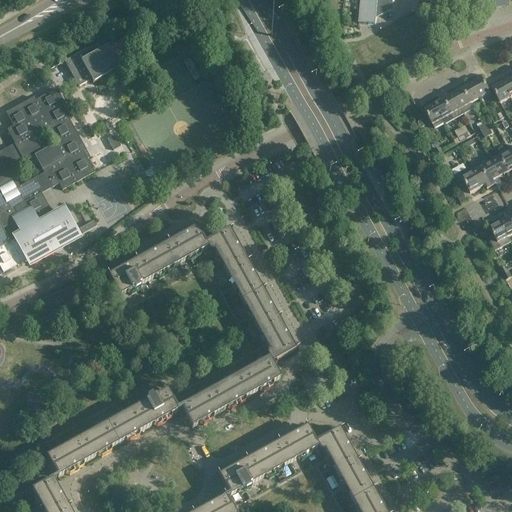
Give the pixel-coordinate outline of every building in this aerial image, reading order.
[(361,0),(359,25),(376,26),(377,17),(379,17),(381,16),(383,16),(384,15),(385,13),(386,12),(386,11),(386,10),(387,9),(388,7),(389,5),(398,0),(489,0),(493,1),(501,0),(361,0)] [(93,84),(131,63),(119,41),(111,45),(107,39),(64,62),(78,88),(91,81),(93,84)] [(490,94),(482,79),(472,84),(480,99),(490,94)] [(511,97),(511,79),(502,84),(510,99),(511,97)] [(480,99),(472,84),(462,90),(471,105),(480,99)] [(510,99),(502,84),(492,89),(500,104),(510,99)] [(63,191),(63,190),(76,183),(77,184),(81,181),(80,181),(94,173),(94,174),(95,174),(87,160),(83,153),(86,152),(86,151),(85,151),(78,138),(79,138),(76,133),(76,134),(68,121),(72,118),(71,118),(56,91),(57,90),(36,101),(35,98),(6,114),(13,127),(7,131),(8,131),(15,144),(14,145),(16,149),(0,157),(0,189),(12,184),(20,198),(7,205),(16,223),(19,221),(25,231),(21,232),(23,236),(10,243),(21,264),(26,261),(30,268),(80,240),(63,210),(52,216),(41,195),(42,194),(40,191),(50,185),(52,189),(59,185),(63,191)] [(471,105),(462,90),(453,95),(464,115),(474,110),(471,105)] [(464,115),(453,95),(447,98),(445,94),(441,96),(455,120),(464,115)] [(455,120),(441,96),(438,98),(440,102),(434,105),(442,120),(445,126),(455,120)] [(442,120),(434,105),(424,111),(434,129),(444,124),(445,126),(442,120)] [(121,147),(115,136),(107,140),(113,151),(121,147)] [(511,171),(511,156),(510,153),(500,158),(509,173),(511,171)] [(509,173),(500,158),(491,163),(499,178),(509,173)] [(499,178),(491,163),(481,169),(492,187),(495,185),(493,182),(499,178)] [(455,173),(466,169),(464,165),(453,169),(455,173)] [(480,189),(472,174),(471,174),(468,169),(454,177),(460,187),(465,184),(470,194),(480,189)] [(492,187),(481,169),(472,174),(480,189),(486,186),(488,189),(492,187)] [(484,199),(491,212),(506,204),(499,191),(484,199)] [(16,223),(7,205),(0,192),(0,228),(1,231),(2,230),(16,223)] [(469,212),(460,216),(464,226),(473,222),(469,212)] [(511,236),(511,223),(507,214),(503,216),(505,220),(499,223),(508,238),(511,236)] [(82,235),(97,227),(94,222),(79,230),(82,235)] [(508,238),(499,223),(489,229),(495,239),(490,242),(495,252),(509,244),(507,239),(508,238)] [(22,264),(21,264),(10,243),(2,230),(1,231),(0,228),(0,272),(2,272),(3,274),(4,274),(4,273),(17,266),(17,267),(22,264)] [(208,249),(205,244),(197,229),(189,233),(188,232),(185,231),(184,234),(182,235),(181,233),(176,236),(178,239),(169,244),(180,265),(189,260),(191,263),(200,258),(198,255),(208,249)] [(242,254),(245,252),(242,248),(240,249),(239,247),(240,244),(240,243),(237,242),(235,243),(229,231),(205,244),(208,249),(211,247),(216,256),(215,257),(214,260),(218,267),(221,265),(226,275),(247,264),(242,254)] [(180,265),(169,244),(157,251),(156,250),(153,249),(152,252),(150,253),(149,251),(144,254),(146,257),(137,262),(148,282),(157,277),(159,281),(168,276),(166,272),(180,265)] [(148,282),(137,262),(129,266),(129,265),(126,264),(125,264),(124,267),(122,268),(121,266),(116,269),(118,272),(109,278),(120,298),(129,293),(131,296),(140,291),(139,288),(148,282)] [(262,291),(257,282),(260,280),(258,275),(256,276),(254,274),(255,271),(252,270),(251,271),(247,264),(226,275),(232,284),(228,286),(233,295),(237,293),(242,302),(262,291)] [(275,311),(276,308),(275,308),(272,307),(271,305),(273,304),(271,299),(267,301),(262,291),(242,302),(247,312),(244,314),(249,323),(252,321),(257,330),(277,319),(273,312),(275,311)] [(366,313),(362,306),(357,309),(361,316),(366,313)] [(295,352),(289,339),(290,339),(291,336),(291,335),(288,334),(287,332),(288,331),(286,327),(283,328),(277,319),(257,330),(262,340),(259,341),(263,349),(266,349),(267,349),(270,353),(268,354),(267,357),(273,367),(277,365),(275,363),(295,352)] [(280,380),(273,367),(267,357),(266,361),(259,365),(257,362),(248,367),(250,370),(240,375),(252,396),(261,390),(263,394),(268,391),(267,389),(269,388),(272,389),(273,385),(273,384),(280,380)] [(252,396),(240,375),(227,383),(225,379),(216,384),(218,388),(209,393),(220,413),(229,408),(231,411),(236,409),(235,407),(237,406),(240,406),(241,403),(241,402),(252,396)] [(178,410),(167,392),(153,399),(151,396),(142,401),(144,404),(135,410),(146,430),(155,425),(157,428),(162,426),(161,424),(163,422),(166,423),(167,420),(166,419),(179,412),(178,410)] [(220,413),(209,393),(200,398),(198,395),(189,400),(191,403),(181,408),(192,429),(202,423),(204,427),(208,424),(207,422),(209,421),(212,422),(213,421),(214,418),(213,417),(220,413)] [(146,430),(135,410),(125,415),(124,411),(115,416),(116,420),(107,425),(118,445),(128,440),(129,443),(134,441),(133,439),(135,438),(138,439),(139,438),(140,435),(139,434),(146,430)] [(430,424),(427,418),(421,421),(425,428),(430,424)] [(118,445),(107,425),(98,430),(96,427),(87,432),(89,435),(77,441),(88,462),(100,455),(102,459),(106,456),(105,454),(107,453),(110,454),(111,454),(112,451),(111,449),(118,445)] [(318,449),(315,444),(307,428),(299,433),(299,431),(296,430),(295,430),(294,434),(292,435),(291,433),(286,435),(288,439),(279,444),(290,465),(300,459),(301,463),(310,458),(309,454),(318,449)] [(352,454),(355,452),(353,447),(351,448),(350,446),(350,443),(347,442),(346,443),(339,431),(315,444),(318,449),(322,447),(327,456),(325,457),(324,460),(328,467),(332,465),(337,474),(357,463),(352,454)] [(88,462),(77,441),(66,448),(64,444),(55,449),(57,453),(47,458),(58,479),(68,473),(70,477),(74,474),(73,472),(75,471),(78,472),(79,472),(80,468),(79,467),(88,462)] [(290,465),(279,444),(267,450),(266,449),(263,448),(262,451),(260,453),(259,451),(254,453),(256,456),(247,462),(258,482),(267,477),(269,480),(278,475),(277,472),(290,465)] [(258,482),(247,462),(239,466),(239,464),(236,463),(235,464),(234,467),(232,468),(231,466),(227,468),(229,472),(219,477),(230,497),(240,492),(242,496),(251,491),(249,487),(258,482)] [(372,491),(367,482),(371,480),(368,475),(366,476),(365,474),(366,471),(365,471),(362,470),(361,470),(357,463),(337,474),(342,484),(338,486),(343,495),(347,493),(352,502),(372,491)] [(65,511),(69,510),(64,501),(65,500),(66,497),(63,496),(62,494),(64,492),(61,488),(58,490),(53,480),(32,491),(37,501),(34,503),(39,511),(42,510),(43,511),(65,511)] [(385,511),(386,508),(386,507),(383,506),(382,504),(384,503),(381,498),(378,500),(372,491),(352,502),(357,511),(384,511),(385,511)] [(233,511),(227,499),(226,497),(214,504),(213,503),(210,502),(209,502),(208,505),(206,506),(205,504),(201,507),(202,510),(199,511),(233,511)]
